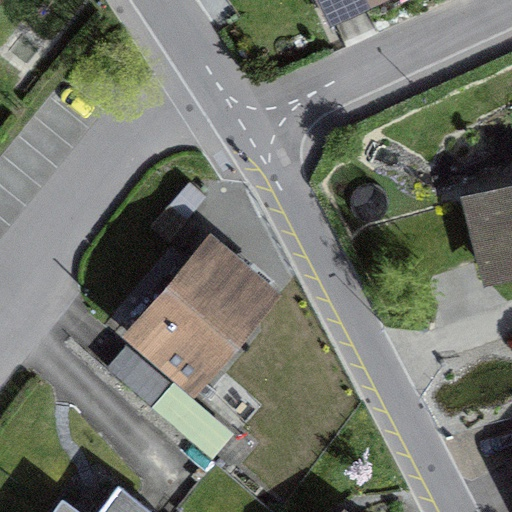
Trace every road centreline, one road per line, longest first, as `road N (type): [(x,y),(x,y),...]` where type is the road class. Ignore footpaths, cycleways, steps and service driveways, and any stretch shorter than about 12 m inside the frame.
road 1 (unclassified): [(446,511),(245,127)]
road 2 (residential): [(509,0),(245,127)]
road 3 (unclassified): [(245,127),(163,0)]
